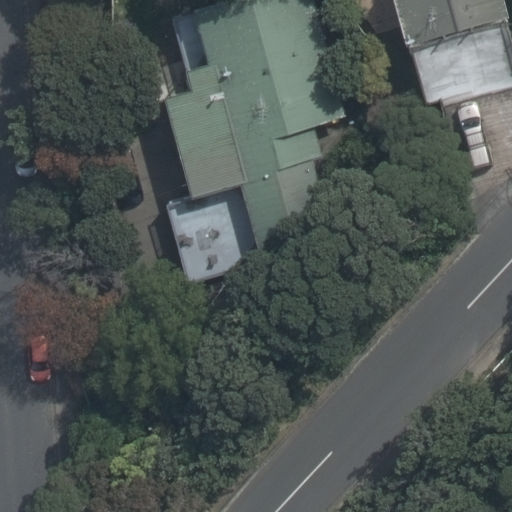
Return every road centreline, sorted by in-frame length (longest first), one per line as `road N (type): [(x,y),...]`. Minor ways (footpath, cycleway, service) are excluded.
road 1 (residential): [(511,252),(362,399),(285,511)]
road 2 (residential): [(0,179),(26,511)]
